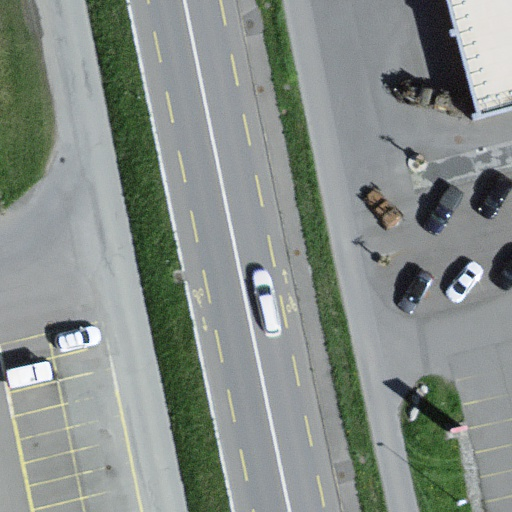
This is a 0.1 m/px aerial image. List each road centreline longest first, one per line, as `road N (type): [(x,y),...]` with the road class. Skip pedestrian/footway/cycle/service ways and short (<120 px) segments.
road 1 (primary): [(185,0),(288,511)]
road 2 (unclassified): [(54,0),(115,304)]
